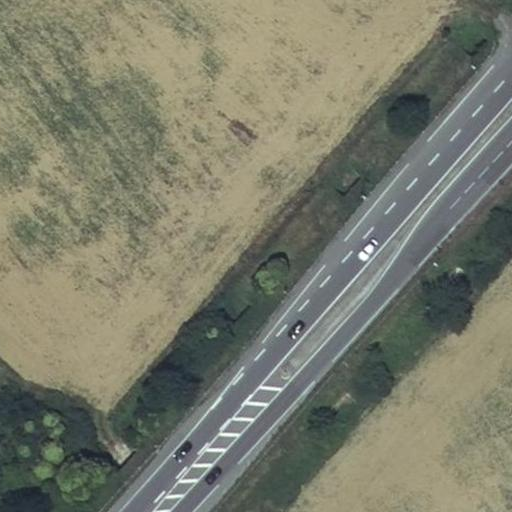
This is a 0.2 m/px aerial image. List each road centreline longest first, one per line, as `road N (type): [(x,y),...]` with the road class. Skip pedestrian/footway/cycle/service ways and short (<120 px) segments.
road 1 (tertiary): [(511,78),(155,511)]
road 2 (tertiary): [(160,511),(511,141)]
